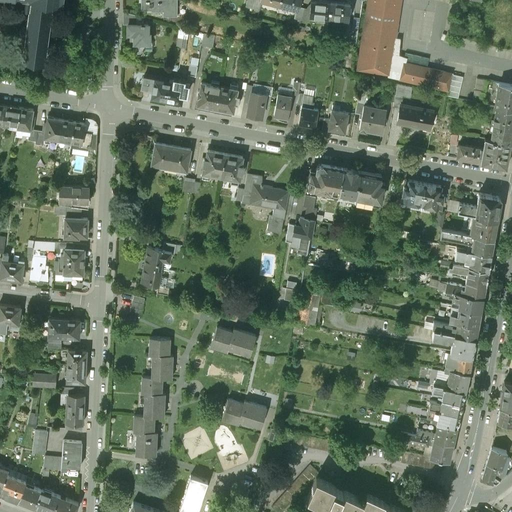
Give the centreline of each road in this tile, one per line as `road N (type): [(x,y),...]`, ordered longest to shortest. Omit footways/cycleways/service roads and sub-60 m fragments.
road 1 (residential): [(511,183),(108,107)]
road 2 (tertiary): [(459,487),(511,242)]
road 3 (residential): [(100,300),(89,511)]
road 4 (residential): [(108,107),(100,300)]
